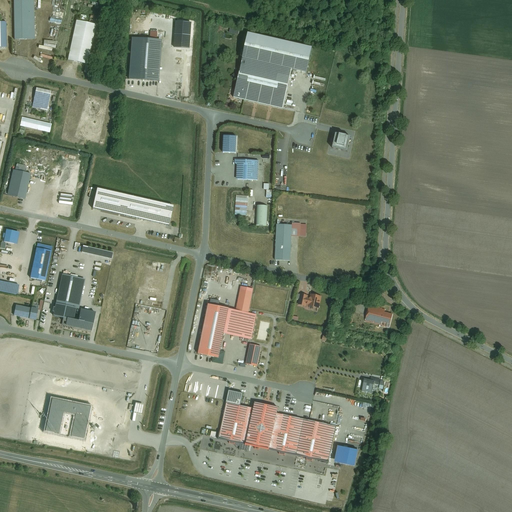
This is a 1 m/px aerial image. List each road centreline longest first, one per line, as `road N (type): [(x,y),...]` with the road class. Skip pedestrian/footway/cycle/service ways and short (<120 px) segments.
road 1 (tertiary): [(402,0),(385,244),(390,278),(423,316),(511,362)]
road 2 (residential): [(211,113),(0,65)]
road 3 (residential): [(0,208),(202,255)]
road 4 (residential): [(0,327),(178,366)]
road 5 (secondary): [(153,487),(0,453)]
road 6 (residential): [(202,255),(211,113)]
road 7 (residential): [(178,366),(304,392)]
road 8 (residential): [(153,487),(178,366)]
